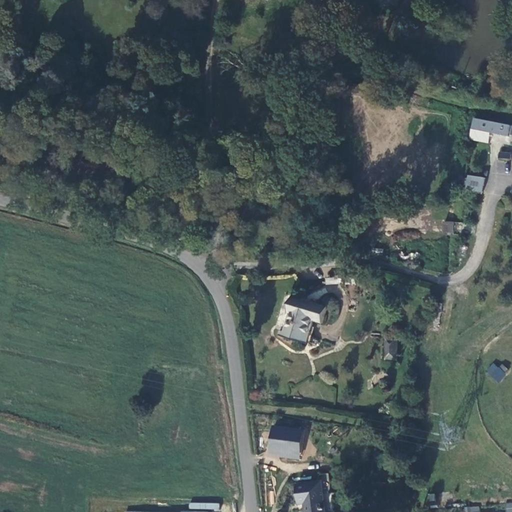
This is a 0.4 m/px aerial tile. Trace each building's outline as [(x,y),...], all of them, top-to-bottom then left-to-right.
[(348,91),(368,93),(368,86),(348,84),(348,91)] [(511,126),(483,121),(480,132),(508,138),(511,126)] [(467,144),(461,179),(461,181),(473,183),(476,184),(483,147),(467,144)] [(495,176),(509,177),(510,162),(496,161),(495,176)] [(461,179),(451,179),(448,235),(471,237),(473,183),(461,181),(461,179)] [(356,284),(355,277),(345,278),(345,284),(345,285),(356,284)] [(285,332),(281,331),(280,337),(307,345),(314,321),(323,324),(327,308),(314,304),(313,305),(302,302),(304,297),(293,294),(288,312),(291,313),(285,332)] [(396,361),(397,340),(386,339),(385,360),(396,361)] [(498,382),(507,372),(495,361),(486,371),(498,382)] [(300,459),(302,428),(269,425),(267,456),(300,459)] [(324,511),(321,482),(297,486),(299,505),(305,504),(305,511),(324,511)]
